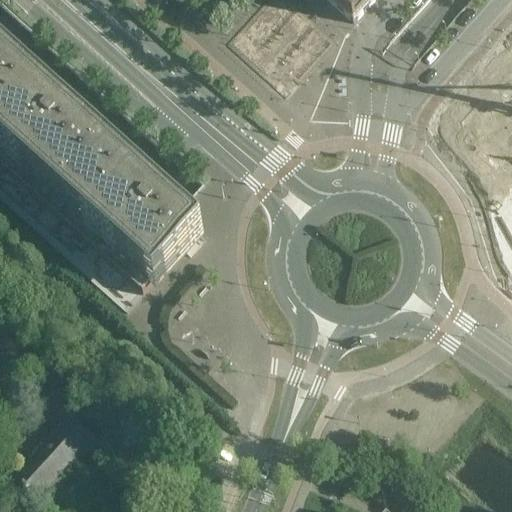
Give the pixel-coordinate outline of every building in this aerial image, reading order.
[(326,0),(344,16),(354,25),(376,0),(326,0)] [(511,52),(457,115),(511,164),(511,52)] [(143,297),(198,236),(3,61),(0,63),(0,200),(127,315),(143,297)] [(36,390),(53,371),(28,348),(11,367),(36,390)] [(92,459),(110,440),(61,395),(43,415),(61,432),(15,483),(37,503),(84,452),(92,459)]
